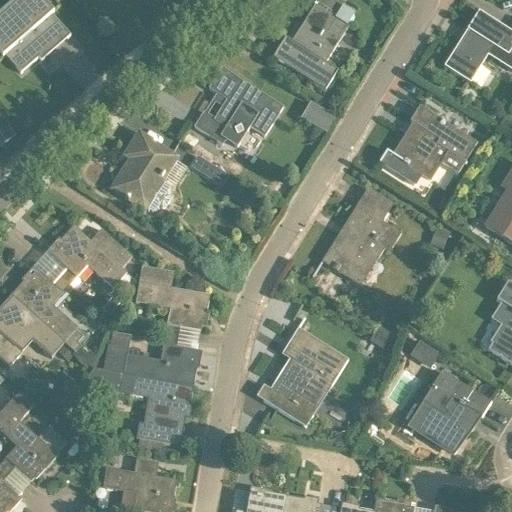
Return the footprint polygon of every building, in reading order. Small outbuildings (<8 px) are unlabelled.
[(0,57),(2,60),(5,58),(20,76),(38,60),(41,63),(44,61),(39,56),(45,51),(49,56),(70,38),(50,15),(51,14),(39,0),(18,0),(0,16),(0,57)] [(348,29),(346,28),(353,17),(326,0),(319,0),(314,8),(300,30),(303,32),(294,47),(285,41),(273,61),(325,93),(338,74),(325,66),(348,29)] [(470,86),(487,58),(511,73),(511,35),(511,36),(478,15),(467,33),(469,34),(463,44),(461,43),(444,69),(470,86)] [(264,139),(283,109),(221,71),(209,91),(225,101),(226,100),(229,102),(224,111),(222,110),(214,122),(204,115),(194,130),(222,147),(225,142),(237,149),(249,129),(264,139)] [(309,106),(302,122),(329,133),(335,117),(309,106)] [(476,146),(455,133),(419,110),(410,124),(415,128),(409,137),(407,136),(392,160),(384,155),(378,165),(413,187),(420,177),(428,183),(439,166),(457,177),(476,146)] [(4,125),(0,127),(0,142),(1,144),(12,138),(4,125)] [(193,150),(197,144),(199,141),(188,135),(182,143),(193,150)] [(142,211),(144,208),(150,211),(153,211),(156,206),(161,209),(164,209),(168,203),(167,200),(161,197),(166,190),(164,187),(159,184),(174,160),(138,137),(125,158),(135,164),(130,172),(127,170),(113,193),(125,200),(124,202),(128,204),(129,202),(142,211)] [(193,150),(201,155),(205,149),(197,144),(193,150)] [(511,171),(500,191),(506,195),(484,230),(511,247),(511,171)] [(226,179),(216,173),(209,184),(219,190),(226,179)] [(390,251),(400,236),(360,211),(342,238),(339,236),(311,281),(312,281),(323,264),(356,285),(372,259),(377,262),(385,248),(390,251)] [(59,279),(69,288),(77,279),(74,277),(84,267),(112,292),(115,288),(126,276),(121,272),(132,260),(101,232),(90,244),(73,229),(55,250),(56,251),(50,258),(65,272),(59,279)] [(430,246),(441,250),(446,237),(435,233),(430,246)] [(167,326),(164,338),(178,341),(180,331),(200,334),(204,316),(206,317),(209,298),(170,292),(173,276),(142,270),(136,306),(172,312),(169,326),(167,326)] [(82,340),(74,333),(76,331),(49,306),(59,295),(61,297),(69,288),(59,279),(52,287),(37,273),(24,286),(23,285),(11,298),(64,345),(74,355),(80,349),(77,346),(82,340)] [(126,276),(115,288),(125,297),(132,282),(126,276)] [(511,314),(488,353),(511,368),(511,290),(506,286),(495,303),(511,314)] [(0,360),(9,368),(31,343),(50,360),(64,345),(11,298),(0,310),(0,360)] [(263,404),(305,430),(347,363),(299,332),(305,322),(304,321),(286,350),(297,357),(292,364),(289,361),(263,404)] [(394,339),(377,329),(368,342),(385,353),(394,339)] [(195,363),(197,354),(176,350),(178,341),(164,338),(162,349),(165,349),(163,364),(126,357),(129,339),(112,336),(110,348),(107,348),(103,373),(193,389),(197,363),(195,363)] [(438,356),(418,344),(409,358),(430,370),(438,356)] [(62,349),(57,356),(67,364),(72,358),(62,349)] [(87,354),(81,361),(92,370),(96,359),(89,352),(87,354)] [(135,441),(150,444),(170,448),(170,447),(160,445),(164,422),(184,425),(187,407),(189,408),(193,389),(103,373),(92,372),(84,387),(103,398),(106,394),(147,401),(143,427),(138,426),(135,441)] [(441,375),(430,393),(408,427),(453,456),(454,456),(478,419),(481,421),(490,407),(441,375)] [(0,465),(0,470),(9,478),(16,471),(31,484),(43,471),(45,473),(59,457),(57,455),(66,445),(48,429),(37,441),(19,425),(34,408),(20,396),(0,418),(0,434),(15,449),(0,465)] [(352,447),(348,435),(336,439),(340,451),(352,447)] [(117,466),(119,454),(104,451),(102,464),(117,466)] [(133,511),(168,511),(170,501),(173,502),(176,483),(155,480),(158,466),(135,461),(133,476),(106,471),(102,490),(139,497),(136,511),(134,511),(133,511)] [(9,478),(0,470),(0,511),(9,511),(13,508),(11,506),(17,499),(2,486),(9,478)] [(282,511),(285,499),(258,494),(258,497),(249,495),(246,511),(282,511)] [(319,511),(320,508),(303,505),(303,502),(285,499),(282,511),(319,511)] [(413,511),(414,511),(396,508),(396,505),(376,502),(373,511),(413,511)]
